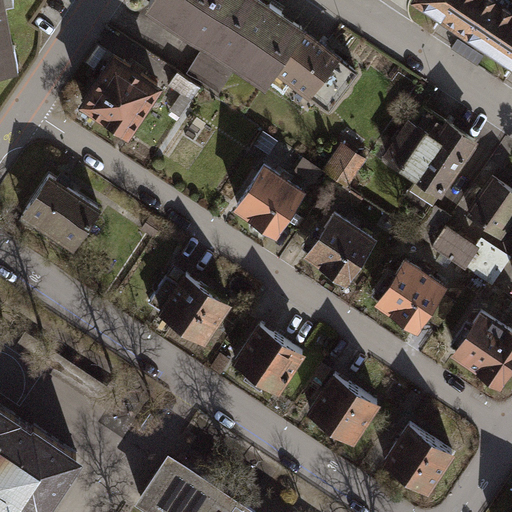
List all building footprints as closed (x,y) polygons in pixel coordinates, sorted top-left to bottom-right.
[(3,0),(0,0),(0,68),(16,66),(3,0)] [(232,0),(145,0),(143,3),(204,43),(232,0)] [(302,26),(261,0),(232,0),(204,43),(207,45),(187,75),(210,89),(229,59),(265,82),(274,67),(302,26)] [(455,0),(420,0),(445,16),(455,0)] [(509,0),(455,0),(445,16),(483,41),(509,0)] [(511,0),(509,0),(483,41),(511,59),(511,0)] [(361,70),(302,26),(274,67),(327,108),(361,70)] [(160,82),(110,50),(77,101),(127,133),(160,82)] [(200,88),(179,74),(171,85),(182,92),(170,109),(181,116),(200,88)] [(472,135),(422,101),(412,117),(405,112),(381,149),(436,187),(472,135)] [(361,156),(338,142),(324,163),(347,178),(361,156)] [(299,182),(257,156),(229,199),(271,226),(299,182)] [(293,166),(314,179),(320,170),(298,156),(293,166)] [(511,207),(511,185),(489,170),(463,206),(497,230),(511,207)] [(101,206),(49,172),(18,218),(39,232),(44,224),(76,245),(101,206)] [(439,211),(426,202),(412,223),(424,232),(434,217),(439,211)] [(371,230),(328,203),(301,245),(344,273),(371,230)] [(434,217),(424,232),(470,264),(479,270),(492,279),(507,259),(483,243),(479,249),(434,217)] [(410,225),(402,220),(396,229),(404,234),(410,225)] [(444,279),(401,250),(372,293),(415,322),(444,279)] [(479,270),(470,264),(464,272),(474,279),(479,270)] [(224,295),(180,267),(172,279),(159,271),(143,297),(200,333),(224,295)] [(511,361),(511,321),(480,300),(449,346),(500,380),(511,361)] [(299,345),(253,316),(228,354),(274,383),(299,345)] [(326,362),(318,357),(305,375),(314,381),(326,362)] [(376,395),(328,363),(301,405),(349,436),(376,395)] [(0,511),(35,511),(40,506),(41,507),(78,452),(39,426),(35,423),(33,426),(15,414),(16,414),(0,403),(0,511)] [(450,446),(404,415),(379,454),(425,484),(450,446)] [(163,511),(257,511),(169,453),(141,497),(163,511)]
